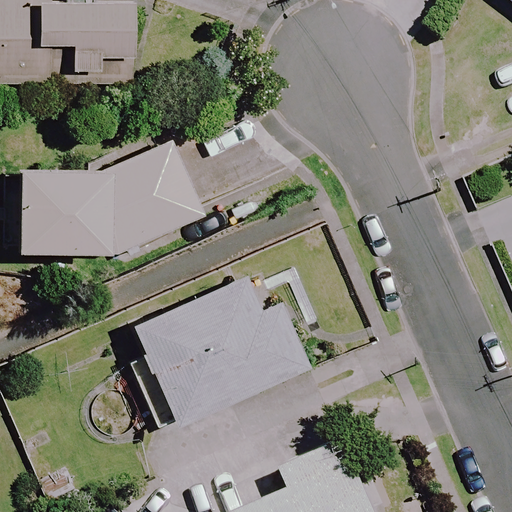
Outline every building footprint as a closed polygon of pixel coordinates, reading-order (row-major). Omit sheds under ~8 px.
[(0,0),(0,83),(45,85),(46,76),(94,77),(95,65),(124,66),(125,46),(126,4),(42,2),(42,0),(0,0)] [(511,0),(494,0),(494,1),(511,17),(511,0)] [(194,218),(163,148),(98,174),(14,172),(13,250),(117,251),(194,218)] [(295,372),(252,274),(117,333),(135,375),(123,381),(147,436),(295,372)] [(364,511),(338,451),(278,478),(286,497),(250,511),(364,511)]
